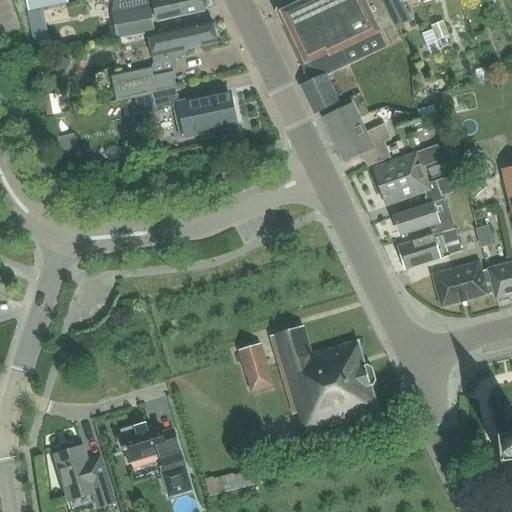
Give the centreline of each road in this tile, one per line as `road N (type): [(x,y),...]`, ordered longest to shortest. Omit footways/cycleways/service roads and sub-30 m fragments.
road 1 (residential): [(324,178),(188,227),(62,235)]
road 2 (residential): [(410,358),(324,178)]
road 3 (residential): [(324,178),(238,0)]
road 4 (residential): [(476,511),(410,358)]
road 5 (residential): [(7,392),(62,235)]
road 6 (residential): [(154,394),(78,413),(7,392)]
